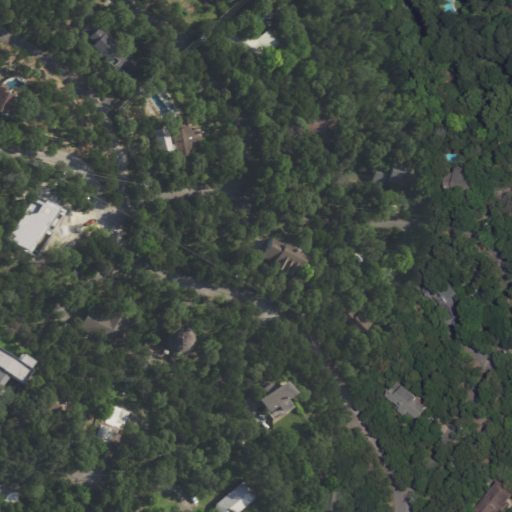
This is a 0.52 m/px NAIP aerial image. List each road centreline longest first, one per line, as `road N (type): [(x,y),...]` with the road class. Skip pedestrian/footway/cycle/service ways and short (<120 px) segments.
road 1 (residential): [(404,506),(322,349),(298,322),(267,304),(126,258),(122,228),(99,211),(85,172),(31,146),(0,147)]
road 2 (residential): [(501,243),(305,210),(248,190),(122,228)]
road 3 (residential): [(404,506),(497,350),(510,294),(501,243)]
road 4 (residential): [(122,228),(115,140),(99,110),(55,54),(0,28)]
road 5 (residential): [(247,128),(162,20),(126,0)]
road 6 (residential): [(248,190),(247,128),(288,61)]
